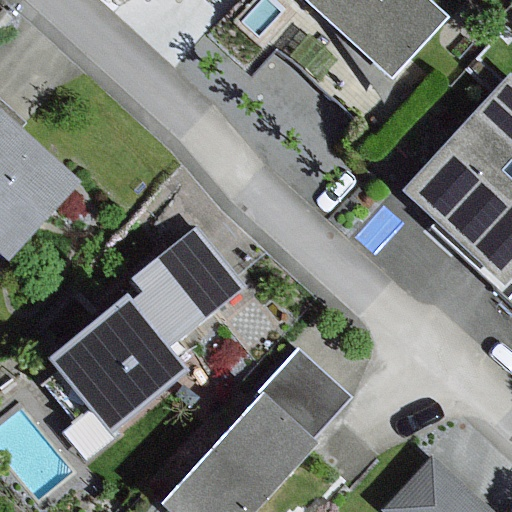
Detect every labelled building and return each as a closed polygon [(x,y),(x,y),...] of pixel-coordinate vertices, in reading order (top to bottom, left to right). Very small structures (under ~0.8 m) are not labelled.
[(449,20),(427,0),(301,0),(392,81),(449,20)] [(511,278),(511,76),(511,75),(401,195),(501,290),(511,278)] [(82,184),(24,132),(29,127),(0,100),(0,254),(11,264),(82,184)] [(248,289),(198,227),(127,282),(140,298),(131,304),(125,297),(47,360),(110,438),(187,374),(176,360),(198,342),(192,334),(248,289)] [(354,400),(298,351),(254,397),(258,402),(159,506),(165,511),(258,511),(319,445),(314,441),(354,400)] [(491,511),(432,457),(382,511),(383,511),(491,511)]
